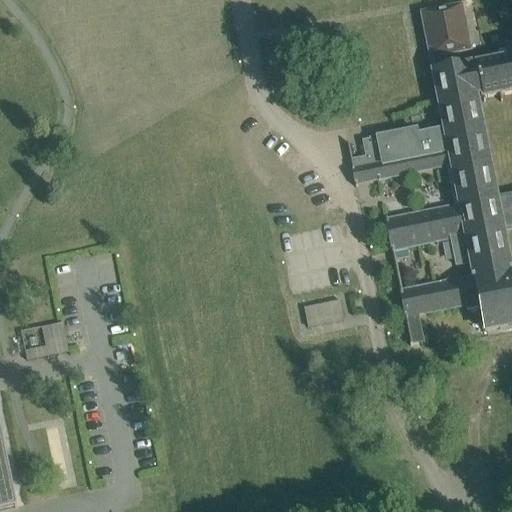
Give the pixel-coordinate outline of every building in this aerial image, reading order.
[(354,172),(353,172),(356,189),(357,188),(357,184),(368,182),(378,180),(379,183),(380,183),(380,180),(452,166),(460,208),(447,211),(446,207),(445,207),(445,211),(432,214),(431,210),(430,210),(431,214),(417,217),(417,213),(415,213),(416,217),(403,219),(402,216),(401,216),(401,220),(388,222),(388,220),(387,220),(386,220),(392,252),(394,251),(407,249),(408,252),(409,252),(408,249),(419,246),(422,246),(423,249),(424,249),(423,246),(437,243),(437,246),(438,246),(438,243),(451,240),(457,267),(471,264),(473,276),(474,279),(470,280),(459,282),(446,285),(441,286),(436,287),(430,288),(425,289),(412,292),(402,294),(412,344),(420,342),(421,342),(421,338),(416,316),(466,306),(467,312),(480,309),(485,332),(485,333),(506,329),(504,319),(511,317),(511,275),(511,271),(510,266),(508,254),(507,249),(503,230),(511,227),(511,197),(509,198),(509,196),(508,197),(508,198),(497,201),(477,101),(483,99),(484,103),(485,102),(485,99),(500,96),(501,103),(503,103),(501,96),(511,93),(511,50),(509,51),(508,51),(509,58),(508,59),(494,61),(493,54),(491,55),(493,62),(478,65),(476,58),(475,58),(476,65),(470,66),(470,63),(468,63),(469,66),(457,69),(456,63),(455,61),(454,55),(467,52),(469,52),(471,52),(471,50),(462,7),(422,15),(421,15),(430,60),(431,60),(433,70),(434,73),(433,74),(440,108),(442,119),(443,121),(444,130),(434,132),(418,135),(417,131),(395,135),(370,140),(370,142),(363,143),(369,169),(354,172)] [(297,308),(301,328),(342,320),(338,300),(297,308)] [(45,349),(24,353),(26,362),(68,354),(62,325),(41,329),(45,349)] [(48,422),(56,488),(73,486),(65,420),(48,422)] [(0,511),(17,511),(11,478),(0,425),(0,511)]
